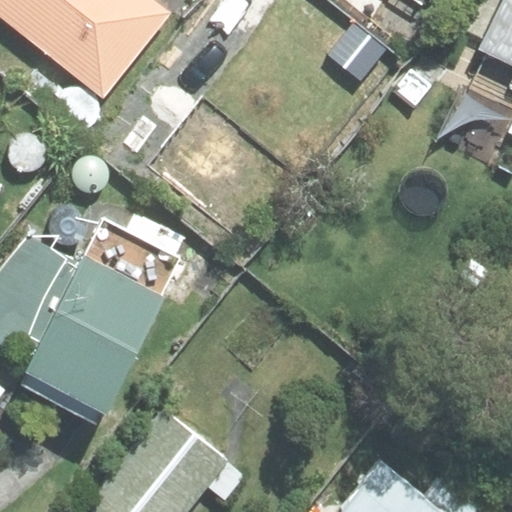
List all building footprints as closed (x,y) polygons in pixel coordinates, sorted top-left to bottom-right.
[(0,0),(0,23),(99,104),(166,22),(139,0),(0,0)] [(237,0),(225,0),(182,58),(216,85),(265,21),(237,0)] [(345,0),(375,19),(386,0),(427,0),(441,8),(445,0),(345,0)] [(511,0),(501,0),(473,56),(511,75),(511,0)] [(269,34),(243,65),(259,78),(285,46),(269,34)] [(0,275),(0,353),(29,369),(20,385),(98,428),(169,296),(178,301),(190,279),(100,230),(77,274),(19,241),(0,275)] [(430,373),(406,404),(435,427),(460,394),(430,373)] [(404,404),(385,427),(401,439),(419,416),(404,404)] [(160,415),(82,510),(83,511),(189,511),(205,493),(222,506),(242,482),(160,415)] [(477,511),(482,506),(439,473),(424,493),(375,455),(336,507),(342,511),(477,511)]
